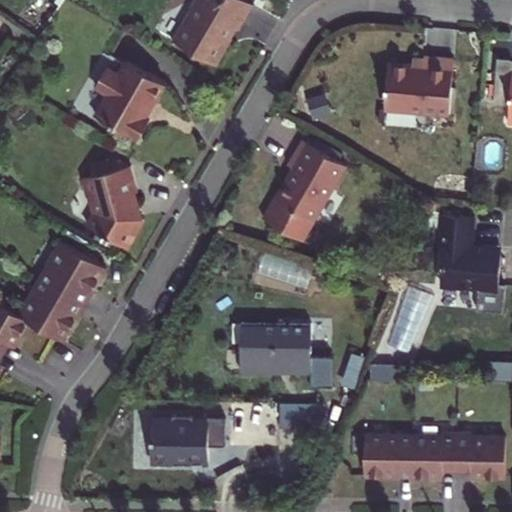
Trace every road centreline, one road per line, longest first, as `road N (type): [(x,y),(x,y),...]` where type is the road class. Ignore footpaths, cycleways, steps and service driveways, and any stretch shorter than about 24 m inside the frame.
road 1 (residential): [(45,511),(54,458),(78,400),(315,18)]
road 2 (residential): [(315,18),(361,1),(511,13)]
